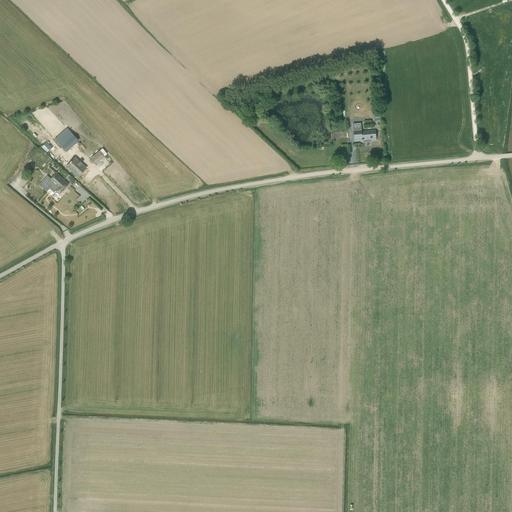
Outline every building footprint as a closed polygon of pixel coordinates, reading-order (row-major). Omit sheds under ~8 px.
[(364,141),(364,142),(371,141),(371,140),(376,140),(375,130),(362,132),(361,123),(353,124),(355,141),(361,140),(361,142),(364,141)] [(66,152),(78,141),(78,140),(85,133),(81,128),(73,135),(67,128),(54,139),(66,152)] [(51,158),(57,153),(46,142),(40,148),(51,158)] [(107,155),(102,149),(91,158),(95,164),(107,155)] [(48,158),(39,150),(31,159),(40,167),(48,158)] [(78,177),(86,168),(74,158),(67,166),(78,177)] [(68,184),(56,173),(46,183),(54,191),(55,191),(59,194),(67,186),(68,184)]
